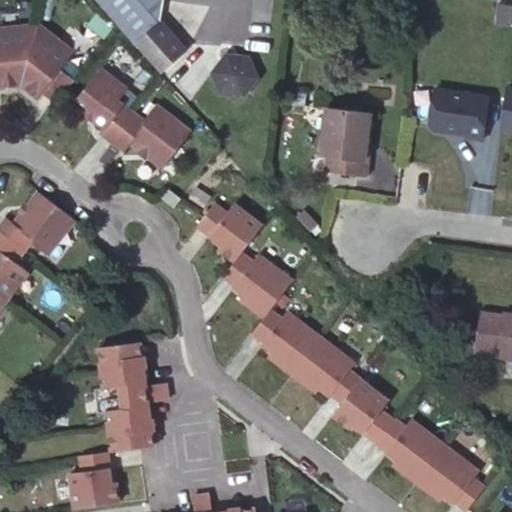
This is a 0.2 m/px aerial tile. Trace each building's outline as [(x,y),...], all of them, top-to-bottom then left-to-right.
[(163,0),(99,0),(137,43),(160,22),(163,0)] [(186,51),(160,22),(137,43),(164,72),(186,51)] [(53,44),(56,40),(37,25),(36,30),(53,44)] [(0,86),(20,86),(36,30),(15,33),(15,28),(0,29),(0,86)] [(36,30),(20,86),(37,98),(41,94),(53,103),(71,80),(60,71),(73,54),(56,40),(53,44),(36,30)] [(249,56),(224,53),(210,72),(220,95),(244,98),(258,78),(249,56)] [(113,142),(135,113),(119,100),(128,88),(101,67),(73,103),(104,127),(99,132),(113,142)] [(481,141),(488,98),(433,90),(428,125),(432,131),(465,136),(464,139),(481,141)] [(145,120),(135,113),(113,142),(125,152),(131,144),(161,168),(191,131),(157,105),(145,120)] [(364,162),(367,136),(369,113),(327,106),(320,155),(326,157),(325,171),(367,177),(369,163),(364,162)] [(372,137),(367,136),(364,162),(369,163),(372,137)] [(6,216),(0,223),(0,233),(19,248),(23,251),(31,241),(48,254),(69,226),(33,198),(13,222),(6,216)] [(234,259),(240,250),(260,224),(233,202),(224,212),(213,203),(197,223),(221,242),(218,247),(234,259)] [(19,248),(0,233),(0,296),(5,300),(26,272),(10,259),(19,248)] [(251,260),(240,250),(234,259),(222,275),(243,291),(239,297),(263,316),(268,309),(290,279),(257,252),(251,260)] [(279,317),(268,309),(263,316),(251,332),(272,349),(267,355),(291,373),(319,337),(285,310),(279,317)] [(511,315),(481,312),(476,354),(511,358),(511,315)] [(353,364),(319,337),(291,373),(315,392),(320,386),(341,402),(359,379),(348,370),(353,364)] [(142,362),(143,368),(145,367),(144,355),(140,352),(139,341),(126,342),(128,356),(137,355),(140,358),(142,362)] [(101,372),(143,368),(142,362),(140,358),(137,355),(128,356),(126,342),(98,346),(101,372)] [(145,384),(143,368),(101,372),(103,386),(93,387),(96,412),(105,411),(107,424),(149,420),(149,418),(147,401),(166,399),(164,382),(145,384)] [(387,401),(359,379),(341,402),(332,414),(348,427),(351,423),(375,441),(391,420),(380,412),(387,401)] [(151,418),(149,418),(149,420),(149,424),(148,427),(146,430),(143,432),(142,434),(137,434),(138,447),(152,445),(151,431),(152,432),(151,418)] [(393,418),(391,420),(375,441),(395,458),(392,464),(439,501),(445,495),(466,510),(483,487),(473,479),(477,473),(410,420),(404,426),(393,418)] [(149,420),(107,424),(111,450),(138,447),(137,434),(142,434),(143,432),(146,430),(148,427),(149,424),(149,420)] [(68,472),(72,507),(116,502),(114,480),(109,481),(105,452),(79,454),(80,470),(68,472)] [(192,511),(227,511),(224,511),(210,511),(208,494),(191,496),(192,511)]
